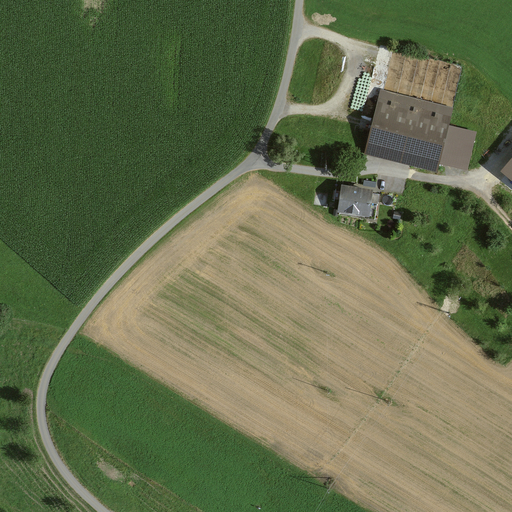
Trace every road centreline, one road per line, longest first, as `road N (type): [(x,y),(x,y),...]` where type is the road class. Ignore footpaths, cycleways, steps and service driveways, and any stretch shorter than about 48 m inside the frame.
road 1 (track): [(250,161),(147,244),(71,331),(49,369),(41,396),(47,438),(71,480),(105,511)]
road 2 (track): [(478,193),(380,170),(325,174),(250,161)]
road 3 (track): [(300,0),(278,106),(250,161)]
